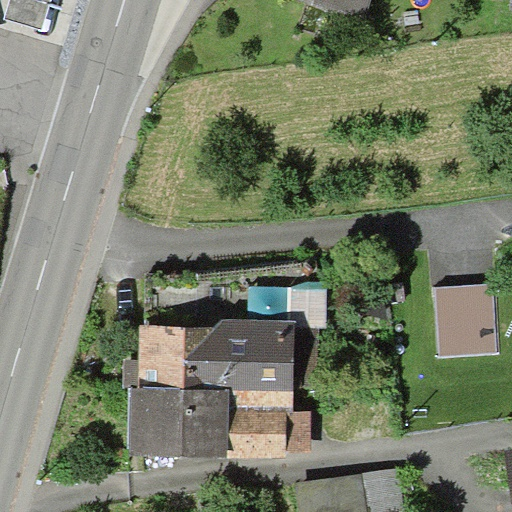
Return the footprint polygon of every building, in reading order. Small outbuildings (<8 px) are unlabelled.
[(6,0),(0,21),(38,33),(48,0),(6,0)] [(305,0),(354,15),(358,0),(305,0)] [(125,391),(141,391),(281,392),(282,334),(309,335),(311,265),(192,280),(143,279),(140,368),(125,367),(125,391)] [(497,283),(433,284),(435,358),(499,356),(497,283)] [(141,391),(140,452),(280,454),(281,392),(141,391)] [(393,511),(389,480),(293,492),(295,511),(393,511)]
